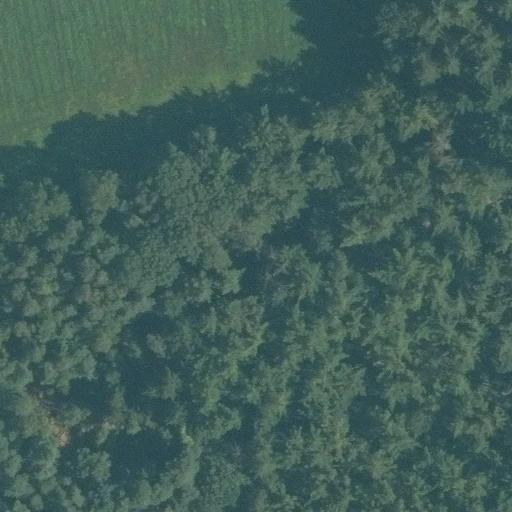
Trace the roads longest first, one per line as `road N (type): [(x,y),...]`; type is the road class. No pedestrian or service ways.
road 1 (track): [(511,190),(215,341),(201,352),(211,414),(12,493),(0,421)]
road 2 (track): [(405,0),(406,27),(457,123),(511,172)]
road 3 (unknown): [(496,158),(502,84),(487,0)]
